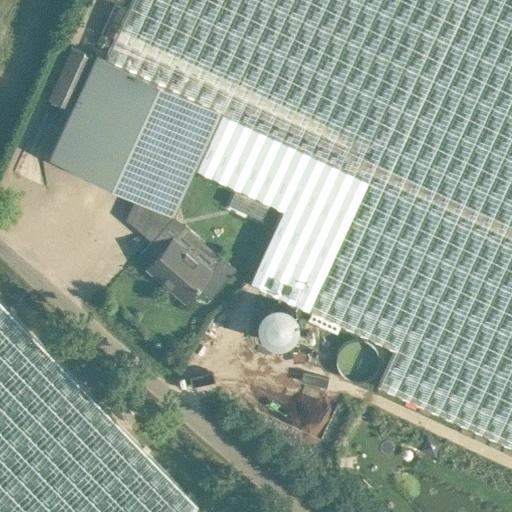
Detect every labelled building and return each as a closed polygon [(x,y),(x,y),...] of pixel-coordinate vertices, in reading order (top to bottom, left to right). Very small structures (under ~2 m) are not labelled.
[(511,0),(130,0),(105,56),(96,51),(93,56),(70,45),(47,96),(70,107),(48,155),(171,212),(193,165),(282,206),(249,278),(395,345),(378,381),(511,442),(511,0)] [(112,3),(97,34),(108,39),(123,8),(112,3)] [(173,213),(139,252),(150,261),(147,265),(185,298),(197,284),(210,296),(235,267),(232,265),(221,256),(173,213)] [(0,511),(187,511),(197,503),(0,299),(0,511)] [(269,302),(265,304),(261,308),(258,314),(256,321),(257,327),(260,332),(263,336),(268,339),(274,341),(279,341),(284,340),(288,338),(291,336),(293,333),(295,330),(297,325),(297,320),(297,315),(295,312),(294,309),(291,306),(287,303),(284,302),(281,301),(279,301),(276,300),(272,301),(269,302)] [(425,449),(435,453),(440,441),(426,435),(423,444),(425,449)]
